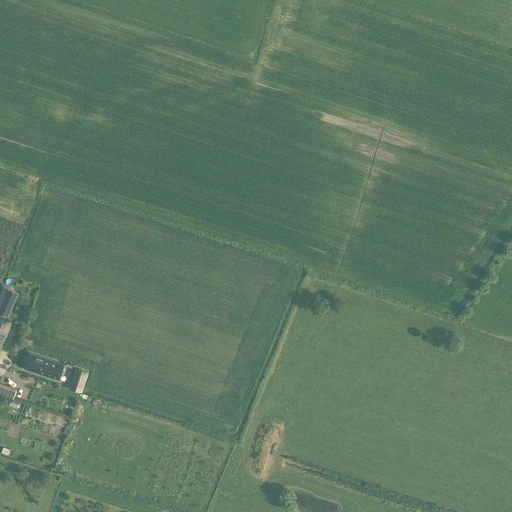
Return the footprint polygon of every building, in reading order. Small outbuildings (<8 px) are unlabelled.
[(0,311),(4,313),(15,289),(4,285),(0,292),(0,311)] [(0,348),(11,323),(0,318),(0,348)] [(63,364),(29,353),(24,368),(58,379),(63,364)] [(84,383),(87,372),(76,368),(72,379),(84,383)] [(15,390),(16,388),(0,382),(0,394),(13,398),(13,397),(15,390)]
